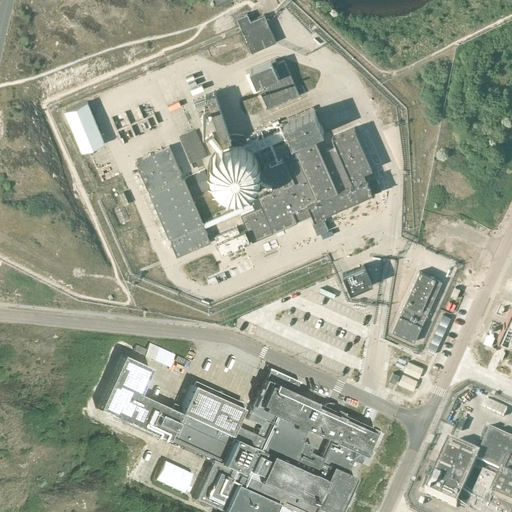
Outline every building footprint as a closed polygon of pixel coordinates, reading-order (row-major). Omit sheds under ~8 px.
[(247,13),(237,17),(240,24),(252,52),(276,41),(264,14),(250,20),(247,13)] [(249,70),(249,71),(245,72),(254,91),(259,89),(267,108),(299,94),(284,59),(277,63),(275,59),(271,61),(249,70)] [(257,196),(250,199),(248,196),(240,200),(244,210),(240,212),(241,214),(247,228),(249,232),(252,239),(253,241),(297,221),(311,215),(314,218),(322,215),(321,213),(373,192),(380,188),(374,174),(367,177),(365,178),(364,175),(373,172),(372,168),(355,126),(332,136),(335,145),(321,151),(313,134),(323,130),(314,109),(283,123),(284,127),(273,132),(273,133),(257,140),(256,139),(242,146),(241,146),(242,134),(229,133),(215,93),(213,94),(212,92),(205,94),(223,148),(222,148),(222,149),(212,136),(208,139),(217,152),(214,157),(211,162),(210,168),(210,174),(212,179),(214,184),(218,189),(224,192),(230,194),(236,194),(243,193),(248,190),(253,186),(257,180),(259,174),(259,168),(258,162),(255,156),(250,151),(288,135),(289,138),(262,150),(266,160),(264,161),(263,168),(262,168),(261,177),(273,182),(270,189),(257,195),(257,196)] [(87,101),(65,110),(82,151),(104,142),(87,101)] [(196,129),(179,137),(190,163),(207,156),(196,129)] [(176,256),(211,241),(169,145),(135,160),(176,256)] [(123,191),(119,193),(124,205),(128,203),(123,191)] [(229,229),(217,235),(224,251),(252,239),(249,232),(247,228),(241,230),(239,225),(236,226),(229,229)] [(343,273),(351,292),(373,282),(365,264),(343,273)] [(441,281),(419,271),(392,331),(414,341),(441,281)] [(511,305),(497,337),(511,343),(511,305)] [(135,345),(133,350),(143,355),(142,355),(167,366),(173,354),(148,342),(145,349),(135,345)] [(210,506),(209,507),(211,508),(212,507),(220,511),(219,511),(275,511),(278,505),(279,505),(287,508),(286,509),(288,510),(288,508),(296,511),(295,511),(337,511),(340,505),(342,504),(348,491),(347,489),(353,477),(345,473),(351,460),(358,463),(361,456),(362,453),(373,429),(339,414),(340,411),(337,410),(335,405),(327,402),(322,404),(321,406),(292,392),(296,383),(297,383),(298,381),(267,367),(266,369),(267,369),(263,379),(262,379),(258,388),(256,387),(253,393),(256,394),(251,405),(249,411),(262,417),(254,434),(232,424),(241,403),(192,380),(177,412),(136,393),(148,367),(120,354),(95,408),(165,440),(165,439),(182,446),(181,449),(193,454),(194,452),(205,456),(209,459),(210,459),(201,478),(193,498),(192,497),(191,499),(193,500),(193,499),(201,502),(200,503),(202,504),(203,503),(210,506)] [(392,372),(388,380),(395,383),(399,375),(392,372)] [(375,430),(368,444),(374,447),(381,433),(375,430)] [(511,511),(511,441),(490,432),(479,457),(448,443),(425,494),(456,509),(457,506),(466,510),(464,511),(511,511)] [(367,448),(361,462),(366,465),(373,451),(367,448)]
